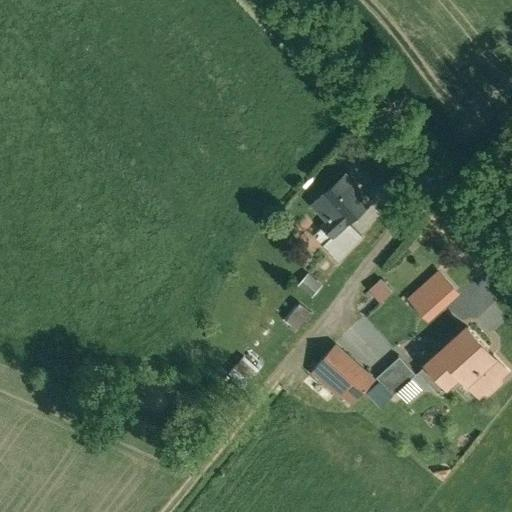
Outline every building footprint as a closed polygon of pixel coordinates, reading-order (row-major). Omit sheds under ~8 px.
[(345,174),(323,194),(338,212),(323,225),(333,236),(370,202),(345,174)] [(305,261),(295,272),(307,284),(318,273),(305,261)] [(436,267),(404,298),(426,321),(458,291),(436,267)] [(380,274),(369,285),(383,299),(393,289),(380,274)] [(313,304),(296,292),(281,312),(299,324),(313,304)] [(499,358),(462,318),(420,358),(441,380),(454,368),(470,385),(499,358)] [(335,349),(314,373),(351,406),(372,382),(335,349)] [(225,372),(243,387),(258,369),(240,354),(225,372)] [(441,380),(420,358),(403,374),(428,401),(446,385),(441,380)]
